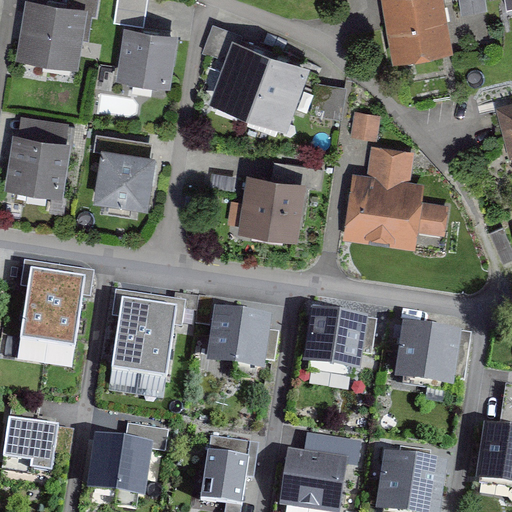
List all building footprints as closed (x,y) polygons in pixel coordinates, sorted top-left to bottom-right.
[(454,56),(443,0),(381,0),(393,67),(454,56)] [(482,0),(457,0),(460,13),(484,10),(482,0)] [(90,11),(27,1),(17,66),(81,75),(90,11)] [(204,45),(221,54),(234,27),(216,19),(204,45)] [(180,34),(127,28),(120,81),(174,88),(180,34)] [(250,117),(274,54),(235,40),(212,103),(250,117)] [(274,54),(250,117),(288,131),(311,69),(274,54)] [(345,112),(349,82),(318,78),(314,109),(345,112)] [(511,100),(495,104),(511,159),(511,100)] [(353,132),(379,135),(382,108),(356,106),(353,132)] [(74,145),(15,136),(6,190),(65,199),(74,145)] [(421,204),(425,185),(411,182),(417,152),(373,144),(367,180),(356,178),(345,239),(415,252),(420,229),(447,234),(451,210),(421,204)] [(159,154),(106,147),(98,200),(152,208),(159,154)] [(297,243),(307,185),(249,176),(239,233),(297,243)] [(493,239),(504,264),(511,260),(511,250),(505,234),(493,239)] [(50,346),(60,267),(25,262),(22,288),(28,289),(21,342),(50,346)] [(95,271),(60,267),(50,346),(75,349),(82,297),(91,299),(95,271)] [(152,297),(116,291),(112,317),(119,318),(111,372),(140,376),(152,297)] [(176,294),(175,301),(186,302),(185,311),(197,312),(199,297),(176,294)] [(175,301),(152,297),(140,376),(166,380),(174,326),(182,328),(185,311),(186,302),(175,301)] [(214,299),(199,297),(197,312),(195,324),(211,326),(214,299)] [(273,318),(215,309),(207,364),(264,372),(273,318)] [(370,319),(311,311),(303,363),(363,372),(370,319)] [(462,333),(404,325),(396,379),(454,387),(462,333)] [(511,416),(511,389),(507,388),(502,415),(511,416)] [(511,480),(511,423),(484,420),(477,476),(511,480)] [(58,428),(9,421),(3,458),(32,463),(31,471),(51,474),(58,428)] [(152,447),(94,438),(86,491),(144,500),(152,447)] [(429,511),(438,457),(385,448),(376,508),(400,511),(429,511)] [(344,511),(351,464),(291,456),(284,510),(296,511),(344,511)] [(252,463),(210,457),(203,505),(245,511),(252,463)]
